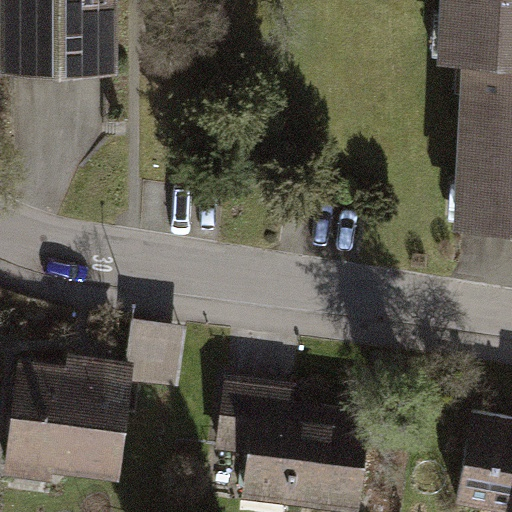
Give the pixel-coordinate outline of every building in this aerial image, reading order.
[(0,69),(124,71),(124,0),(14,0),(15,20),(0,20),(0,69)] [(438,21),(436,56),(463,57),(511,60),(511,0),(449,0),(449,21),(438,21)] [(456,184),(454,224),(511,227),(511,60),(463,57),(461,101),(470,101),(465,185),(456,184)] [(80,370),(32,364),(17,488),(69,494),(71,477),(136,485),(147,390),(188,395),(195,334),(142,327),(138,363),(82,356),(80,370)] [(372,511),(388,406),(236,385),(226,457),(260,462),(255,501),(330,511),(372,511)] [(511,511),(511,427),(481,422),(464,511),(511,511)]
